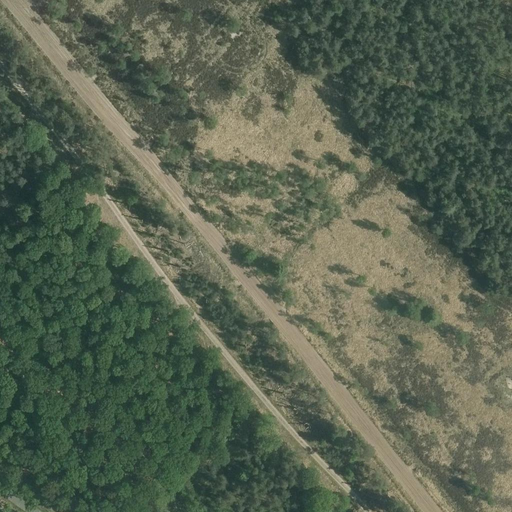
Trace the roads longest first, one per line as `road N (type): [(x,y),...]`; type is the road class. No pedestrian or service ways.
road 1 (track): [(16,0),(428,511)]
road 2 (track): [(368,511),(179,297),(0,60)]
road 3 (track): [(180,511),(149,461),(0,333)]
